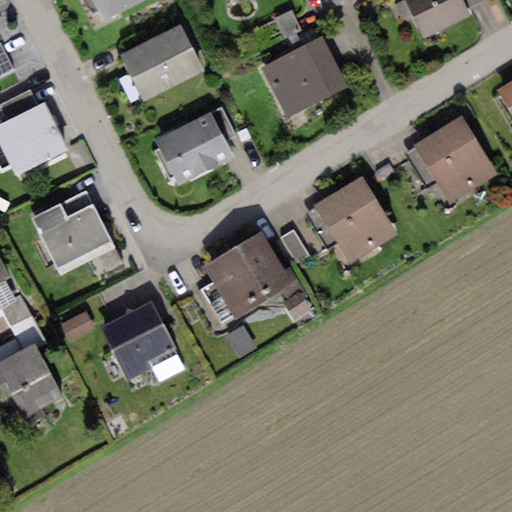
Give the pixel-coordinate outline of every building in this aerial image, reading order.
[(93,0),(104,20),(143,0),(93,0)] [(461,0),(404,0),(423,38),(469,16),(465,9),(461,0)] [(461,0),(465,9),(484,0),(461,0)] [(291,10),(275,18),(285,39),(301,31),(291,10)] [(180,26),(121,56),(144,101),(203,71),(180,26)] [(322,39),(261,69),(286,118),(347,88),(322,39)] [(0,44),(0,74),(12,69),(0,44)] [(511,79),(494,90),(511,119),(511,79)] [(0,104),(0,109),(6,122),(38,107),(30,90),(0,104)] [(6,122),(0,125),(0,145),(14,175),(66,150),(44,104),(38,107),(6,122)] [(222,107),(211,113),(225,141),(237,136),(222,107)] [(211,113),(156,141),(178,185),(234,158),(225,141),(211,113)] [(461,116),(415,144),(417,148),(439,183),(452,203),(497,174),(461,116)] [(439,183),(417,148),(405,156),(426,190),(439,183)] [(363,177),(315,206),(315,207),(305,213),(327,250),(337,244),(349,264),(398,236),(363,177)] [(61,206),(33,220),(62,275),(115,248),(92,205),(67,218),(61,206)] [(293,231),(281,239),(296,264),(309,256),(293,231)] [(261,233),(206,268),(214,281),(237,317),(292,282),(261,233)] [(0,259),(0,309),(2,308),(11,325),(30,315),(20,295),(15,298),(5,278),(9,276),(0,259)] [(237,317),(214,281),(199,290),(223,326),(237,317)] [(298,291),(281,302),(294,322),(311,310),(298,291)] [(152,302),(100,329),(127,382),(152,369),(159,383),(186,369),(152,302)] [(86,313),(62,325),(71,342),(95,330),(86,313)] [(243,326),(226,338),(239,359),(257,348),(243,326)] [(35,346),(0,363),(0,393),(13,421),(61,398),(35,346)]
